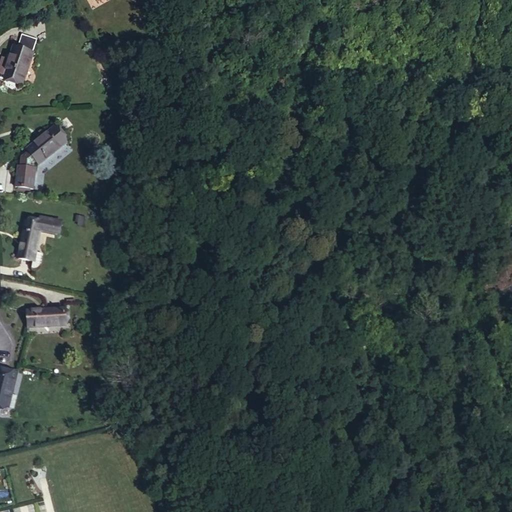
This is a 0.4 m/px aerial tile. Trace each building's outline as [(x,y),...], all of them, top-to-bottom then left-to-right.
[(38,39),(23,34),(18,47),(15,46),(10,60),(3,57),(0,66),(0,73),(5,75),(4,76),(22,83),(38,39)] [(54,127),(27,149),(29,151),(21,158),(20,167),(18,167),(15,187),(33,189),(35,169),(33,169),(34,164),(37,162),(39,164),(66,142),(54,127)] [(26,222),(19,258),(33,262),(32,268),(35,269),(37,268),(39,265),(42,254),(35,252),(41,225),(26,222)] [(65,309),(27,312),(28,327),(66,324),(65,309)] [(11,395),(16,372),(0,368),(0,405),(4,407),(7,394),(11,395)]
